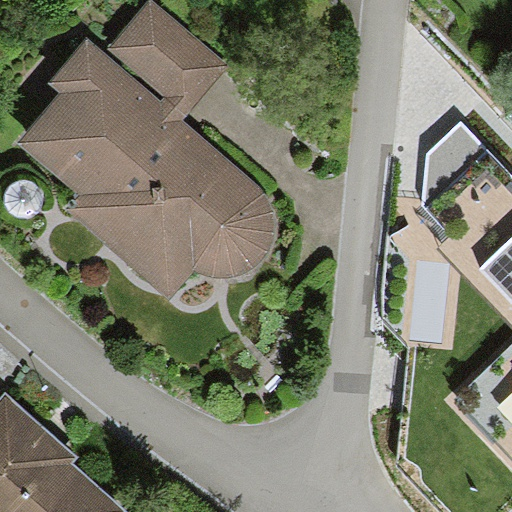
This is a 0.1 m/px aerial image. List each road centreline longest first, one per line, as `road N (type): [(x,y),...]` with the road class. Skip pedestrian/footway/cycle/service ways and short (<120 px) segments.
road 1 (residential): [(384,0),(339,382),(319,483)]
road 2 (residential): [(319,483),(231,464),(197,447),(0,288)]
